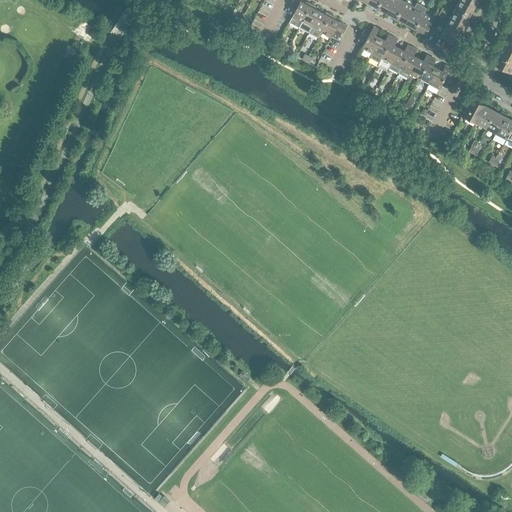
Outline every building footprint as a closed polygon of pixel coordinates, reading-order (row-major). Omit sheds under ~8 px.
[(299,27),(312,4),(309,3),(308,5),(299,0),(293,0),(288,9),(295,12),(290,22),(299,27)] [(381,0),(369,0),(368,3),(375,6),(374,8),(377,10),(381,0)] [(394,0),(381,0),(377,10),(379,11),(381,9),(387,13),(394,0)] [(405,2),(401,0),(394,0),(387,13),(394,16),(393,19),(396,20),(405,2)] [(462,0),(459,0),(451,17),(468,26),(473,16),(471,15),(475,7),(462,0)] [(415,7),(405,2),(396,20),(398,21),(400,19),(406,23),(415,7)] [(312,4),(299,27),(309,32),(320,11),(313,7),(315,5),(312,4)] [(424,12),(415,7),(406,23),(413,27),(412,29),(415,30),(424,12)] [(442,10),(439,15),(444,18),(449,10),(443,7),(442,10)] [(320,11),(309,32),(318,37),(319,36),(321,32),(331,14),(328,13),(327,15),(320,11)] [(424,12),(415,30),(418,32),(419,29),(426,33),(435,18),(424,12)] [(334,16),(331,14),(321,32),(331,37),(334,33),(340,37),(346,25),(333,18),(334,16)] [(468,26),(451,17),(441,35),(456,43),(461,34),(463,35),(468,26)] [(372,53),(381,37),(376,35),(379,29),(374,26),(371,32),(364,28),(358,40),(364,43),(361,50),(363,51),(364,49),(372,53)] [(381,37),(372,53),(370,57),(380,62),(380,61),(393,36),(389,34),(386,40),(381,37)] [(393,36),(380,61),(382,62),(383,59),(391,63),(400,47),(395,45),(398,39),(393,36)] [(400,47),(391,63),(389,68),(399,73),(412,47),(408,44),(405,50),(400,47)] [(417,49),(412,47),(399,73),(408,78),(410,74),(419,58),(414,55),(417,49)] [(511,71),(511,49),(506,47),(502,55),(500,54),(494,64),(511,73),(511,71)] [(424,60),(419,58),(410,74),(418,78),(417,80),(418,81),(431,57),(427,54),(424,60)] [(436,59),(431,57),(418,81),(420,82),(421,79),(429,84),(438,68),(433,65),(436,59)] [(438,68),(429,84),(427,88),(437,93),(445,79),(451,82),(457,71),(446,65),(443,70),(438,68)] [(409,99),(405,106),(410,108),(414,102),(409,99)] [(476,122),(485,105),(475,100),(474,101),(468,99),(460,114),(476,122)] [(495,111),(485,105),(476,122),(486,127),(495,111)] [(495,111),(486,127),(496,133),(505,116),(495,111)] [(511,119),(505,116),(496,133),(506,138),(511,127),(511,119)] [(473,153),(476,147),(477,145),(473,143),(469,151),(473,153)] [(239,375),(247,382),(250,378),(242,371),(239,375)] [(441,456),(456,466),(458,463),(443,453),(441,456)]
